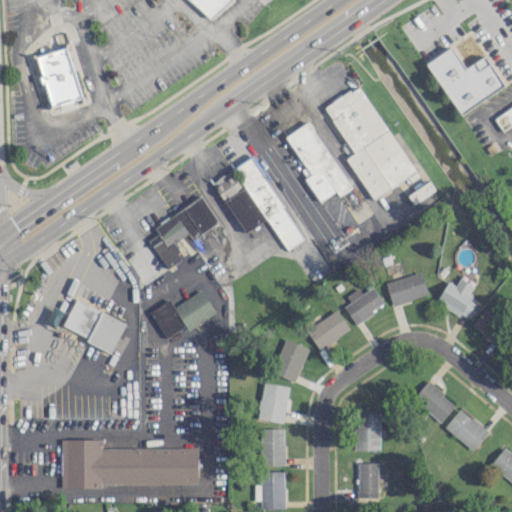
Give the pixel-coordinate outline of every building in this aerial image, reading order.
[(191,0),(211,18),(227,0),(191,0)] [(33,55),(68,44),(85,98),(50,109),(33,55)] [(459,114),(504,86),(484,55),(464,68),(451,46),(426,62),(459,114)] [(346,157),(372,198),(414,172),(360,84),(324,106),(352,152),(346,157)] [(511,122),(511,104),(493,116),(501,129),(511,122)] [(285,135),(309,174),(304,177),(319,201),(335,190),(338,195),(351,187),(308,120),(285,135)] [(243,232),(267,218),(285,249),(303,239),(252,155),(212,180),(243,232)] [(218,222),(202,196),(153,225),(158,233),(148,239),(166,268),(182,258),(173,242),(188,233),(191,238),(218,222)] [(390,304),(426,295),(420,272),(384,280),(390,304)] [(447,280),(435,301),(468,320),(479,301),(467,294),(472,285),(459,277),(454,285),(447,280)] [(343,306),(354,323),(384,304),(372,286),(361,293),(358,287),(346,295),(350,302),(343,306)] [(149,311),(166,340),(213,310),(200,289),(173,306),(169,299),(149,311)] [(112,350),(125,322),(74,299),(61,328),(112,350)] [(470,325),(493,344),(508,325),(485,306),(470,325)] [(305,329),(319,349),(349,329),(336,309),(305,329)] [(308,347),(285,338),(270,371),(294,381),(308,347)] [(412,399),(440,421),(454,403),(426,380),(412,399)] [(288,386),(263,381),(256,417),(282,422),(288,386)] [(487,431),(459,407),(443,426),(471,450),(487,431)] [(379,412),(354,411),(354,449),(378,450),(379,412)] [(283,427),(261,428),(261,465),(284,464),(283,427)] [(197,447),(101,448),(101,438),(60,438),(61,487),(100,487),(100,484),(197,483),(197,447)] [(511,482),(511,454),(502,447),(489,464),(511,482)] [(357,497),(377,496),(376,461),(356,462),(357,497)] [(283,470),(262,471),(262,483),(253,483),(254,500),(260,500),(260,508),(284,507),(283,470)]
